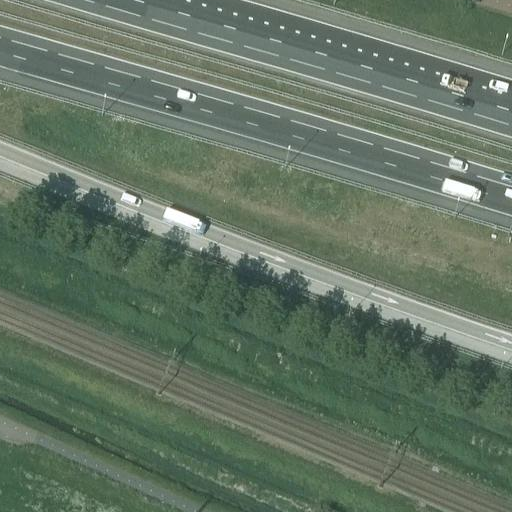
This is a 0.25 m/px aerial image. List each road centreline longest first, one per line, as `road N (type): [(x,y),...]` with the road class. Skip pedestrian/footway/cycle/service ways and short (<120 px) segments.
road 1 (motorway): [(0,149),(511,343)]
road 2 (motorway): [(0,44),(511,194)]
road 3 (motorway): [(511,111),(133,0)]
